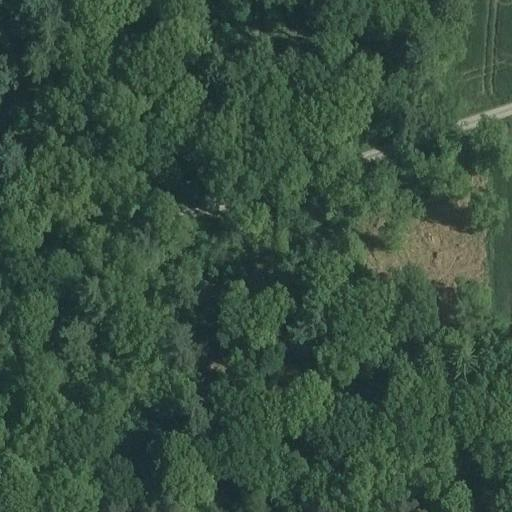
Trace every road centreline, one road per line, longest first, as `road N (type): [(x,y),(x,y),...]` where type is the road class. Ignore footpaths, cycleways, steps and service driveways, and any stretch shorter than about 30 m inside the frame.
road 1 (track): [(142,232),(242,511)]
road 2 (track): [(272,0),(209,209)]
